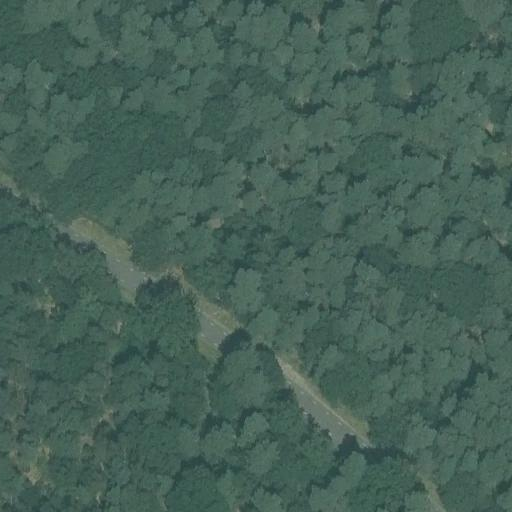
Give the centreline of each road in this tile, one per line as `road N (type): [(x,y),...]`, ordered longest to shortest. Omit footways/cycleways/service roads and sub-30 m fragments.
road 1 (tertiary): [(0,197),(268,370),(437,511)]
road 2 (track): [(195,511),(225,343)]
